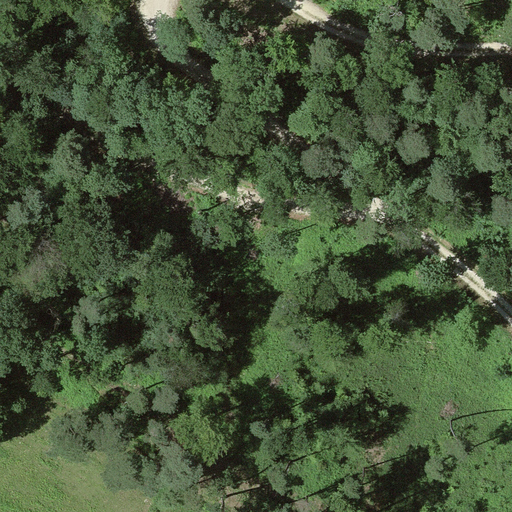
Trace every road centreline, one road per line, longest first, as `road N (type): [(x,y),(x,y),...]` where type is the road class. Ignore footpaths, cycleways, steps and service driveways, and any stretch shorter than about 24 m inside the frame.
road 1 (track): [(511,308),(317,150),(178,55),(158,20),(157,0)]
road 2 (track): [(0,74),(158,169),(384,203)]
road 3 (track): [(298,0),(376,41),(432,51),(511,46)]
